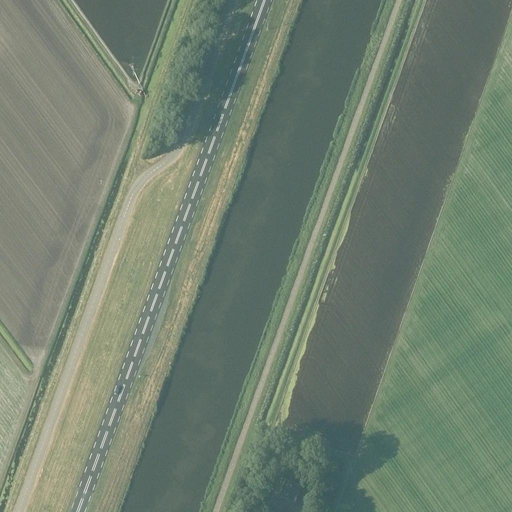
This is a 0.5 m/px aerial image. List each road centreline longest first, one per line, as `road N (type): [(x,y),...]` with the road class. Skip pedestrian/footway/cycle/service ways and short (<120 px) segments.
road 1 (unclassified): [(230,0),(174,153),(129,197),(17,511)]
road 2 (primary): [(76,511),(263,0)]
